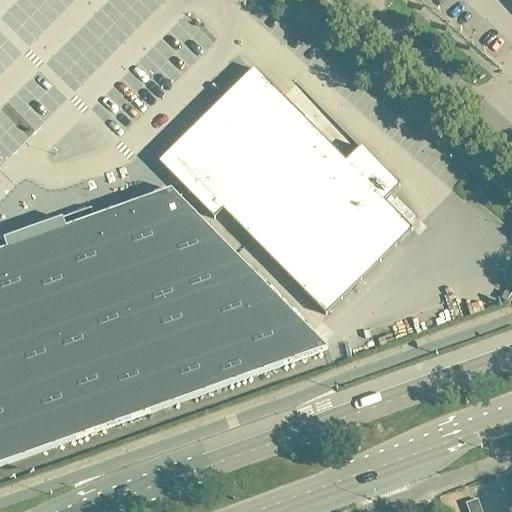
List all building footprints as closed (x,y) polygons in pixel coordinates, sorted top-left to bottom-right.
[(150,11),(128,16),(132,36),(154,31),(150,11)] [(254,69),(168,155),(197,184),(188,193),(214,220),(224,211),(325,315),(412,230),(384,202),(400,186),(361,148),(346,163),(254,69)] [(0,466),(327,350),(172,191),(95,219),(92,209),(0,241),(0,466)] [(487,220),(484,232),(500,235),(503,224),(487,220)] [(482,511),(478,500),(467,504),(469,511),(482,511)]
